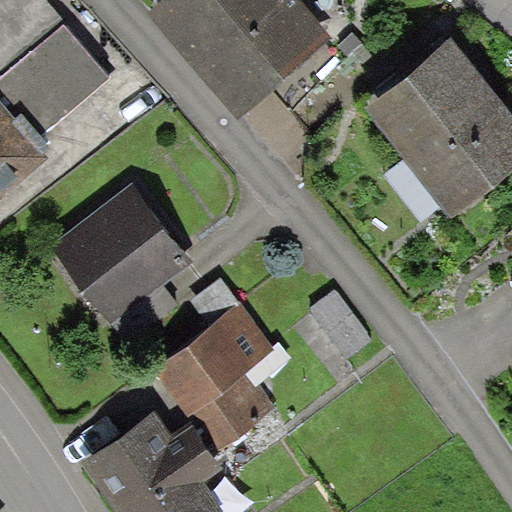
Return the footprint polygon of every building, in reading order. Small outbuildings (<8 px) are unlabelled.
[(0,0),(0,199),(52,156),(41,143),(119,77),(53,0),(0,0)] [(373,82),(301,0),(170,0),(152,16),(243,122),(280,90),(315,132),(373,82)] [(511,163),(511,119),(449,41),(422,63),(365,109),(449,214),(511,163)] [(130,186),(52,249),(117,328),(194,265),(130,186)] [(174,401),(212,455),(271,413),(242,372),(276,347),(225,275),(193,298),(215,328),(153,372),(174,401)] [(338,290),(312,309),(351,360),(377,341),(338,290)] [(212,455),(174,401),(87,464),(122,511),(223,511),(224,511),(205,485),(223,473),(212,455)]
